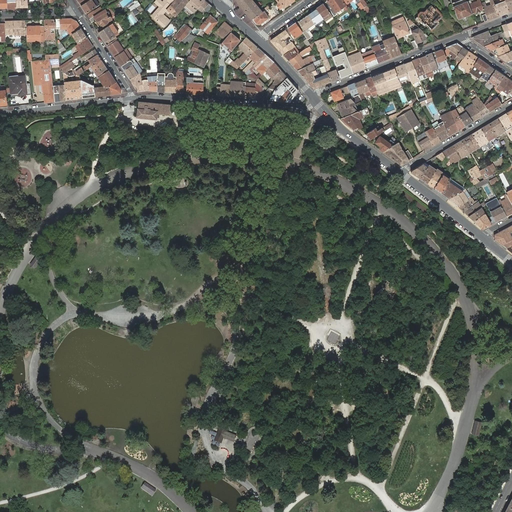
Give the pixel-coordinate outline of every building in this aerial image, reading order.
[(16,8),(16,0),(7,0),(8,8),(16,8)] [(89,0),(81,6),(86,14),(96,7),(99,5),(95,0),(89,0)] [(130,12),(140,5),(136,0),(133,2),(135,4),(128,9),(130,12)] [(171,13),(175,17),(186,5),(189,0),(175,0),(168,9),(167,10),(171,13)] [(205,0),(204,0),(189,0),(186,5),(194,12),(198,8),(205,0)] [(209,4),(205,0),(198,8),(202,12),(209,4)] [(252,19),(264,11),(275,3),(274,1),(260,10),(251,0),(240,0),(238,1),(252,19)] [(280,1),(276,4),(280,10),(293,0),(276,0),(278,1),(279,0),(280,1)] [(327,0),(324,2),(328,9),(331,6),(335,12),(336,12),(343,7),(345,10),(348,8),(341,0),(327,0)] [(456,5),(454,2),(454,1),(452,2),(458,18),(471,13),(466,0),(459,0),(460,3),(456,5)] [(470,0),(468,0),(473,12),(483,9),(481,3),(479,0),(477,0),(478,0),(471,3),(470,0)] [(488,0),(481,3),(483,9),(485,14),(488,20),(499,16),(494,4),(492,0),(488,0)] [(494,4),(499,16),(510,12),(504,0),(502,0),(503,1),(494,4)] [(323,3),(316,8),(324,19),(327,16),(329,18),(332,16),(323,3)] [(205,15),(212,7),(209,4),(202,12),(205,15)] [(434,20),(440,14),(431,5),(423,12),(422,12),(419,14),(419,16),(418,15),(415,18),(419,22),(421,20),(425,24),(426,23),(432,29),(437,23),(435,21),(434,20)] [(331,6),(328,9),(334,16),(337,14),(336,12),(335,12),(331,6)] [(89,19),(103,10),(101,7),(94,11),(87,15),(89,19)] [(315,23),(316,25),(324,19),(316,8),(308,14),(315,23)] [(89,19),(92,22),(97,19),(99,24),(101,23),(102,25),(103,25),(107,22),(108,22),(112,19),(110,17),(110,15),(108,12),(107,12),(105,13),(103,10),(89,19)] [(252,19),(256,23),(260,24),(268,17),(264,11),(252,19)] [(132,13),(127,16),(132,26),(137,24),(132,13)] [(156,19),(155,20),(161,26),(160,27),(161,28),(162,26),(163,27),(169,21),(162,15),(160,14),(156,19)] [(315,23),(308,14),(296,23),(301,31),(303,33),(306,37),(306,38),(307,39),(311,37),(306,29),(315,23)] [(218,22),(210,15),(203,23),(199,27),(207,34),(211,30),(218,22)] [(393,28),(391,29),(394,36),(396,35),(397,38),(410,33),(403,17),(391,22),(393,28)] [(54,19),(44,19),(45,32),(45,39),(47,39),(47,37),(55,36),(54,19)] [(60,19),(56,19),(56,27),(60,27),(60,28),(67,28),(71,36),(73,35),(81,28),(77,22),(71,19),(60,19)] [(13,20),(5,21),(5,24),(5,30),(5,34),(14,34),(14,35),(25,35),(25,34),(25,20),(13,20)] [(224,39),(233,29),(224,21),(215,31),(224,39)] [(301,31),(296,23),(288,28),(292,34),(295,32),(297,34),(301,31)] [(180,41),(181,41),(184,38),(189,33),(195,26),(193,24),(190,29),(186,25),(181,31),(180,31),(175,37),(180,41)] [(510,35),(506,24),(502,25),(504,31),(506,37),(510,35)] [(43,26),(27,26),(28,41),(40,41),(40,32),(44,32),(43,26)] [(98,33),(105,42),(107,40),(115,35),(109,26),(98,33)] [(87,37),(81,28),(73,35),(78,43),(87,37)] [(425,36),(428,35),(420,28),(412,31),(415,40),(416,42),(426,38),(425,36)] [(157,29),(154,31),(162,45),(169,41),(167,37),(163,40),(157,29)] [(271,41),(279,50),(291,41),(289,39),(291,38),(285,30),(271,40),(271,41)] [(506,37),(504,31),(490,36),(488,31),(472,37),(484,46),(500,39),(506,37)] [(240,40),(231,32),(220,45),(219,46),(220,48),(222,46),(224,44),(229,49),(227,51),(229,53),(240,40)] [(189,42),(196,36),(189,33),(184,38),(181,41),(184,43),(187,40),(189,42)] [(394,36),(383,41),(383,42),(390,58),(402,54),(394,36)] [(93,47),(87,37),(78,43),(75,45),(80,52),(73,56),(75,59),(76,58),(93,47)] [(251,41),(246,37),(238,46),(245,53),(239,60),(238,59),(234,62),(229,57),(225,62),(231,65),(237,68),(249,57),(258,48),(251,41)] [(326,38),(315,42),(322,60),(327,58),(323,48),(329,45),(326,38)] [(107,45),(114,57),(123,51),(124,50),(117,41),(116,39),(109,43),(107,45)] [(500,39),(484,46),(490,50),(495,48),(502,45),(500,39)] [(279,50),(283,54),(295,46),(291,41),(279,50)] [(210,54),(198,49),(200,44),(199,44),(195,42),(191,50),(193,51),(191,57),(188,56),(187,59),(204,67),(210,54)] [(372,47),(373,49),(378,63),(390,58),(383,42),(372,47)] [(456,57),(463,47),(457,43),(446,47),(456,54),(454,56),(456,57)] [(507,43),(502,45),(495,48),(490,50),(498,55),(505,53),(509,51),(507,43)] [(289,60),(293,65),(303,59),(301,57),(311,48),(309,45),(299,52),(289,60)] [(283,54),(289,60),(299,52),(295,46),(283,54)] [(456,54),(446,47),(443,48),(446,55),(451,53),(454,56),(456,54)] [(461,62),(468,51),(463,47),(456,57),(455,58),(461,62)] [(264,54),(258,48),(249,57),(256,63),(264,54)] [(98,54),(94,49),(81,58),(82,61),(87,58),(88,60),(98,54)] [(114,57),(121,66),(130,60),(127,57),(130,55),(131,54),(130,52),(129,53),(126,49),(124,50),(123,51),(114,57)] [(362,56),(366,68),(378,63),(373,49),(363,53),(363,55),(362,56)] [(442,49),(432,53),(435,59),(438,68),(442,66),(443,67),(449,64),(447,61),(442,49)] [(498,55),(506,61),(511,58),(511,49),(509,51),(505,53),(498,55)] [(345,51),(331,56),(335,67),(342,64),(344,68),(337,71),(339,78),(353,73),(347,57),(345,51)] [(465,74),(466,75),(473,65),(478,58),(468,51),(461,62),(459,65),(467,71),(465,74)] [(355,52),(353,53),(360,70),(366,68),(362,56),(360,52),(355,54),(355,52)] [(347,57),(353,73),(360,70),(353,53),(352,54),(352,55),(347,57)] [(432,53),(426,55),(432,70),(438,68),(435,59),(432,53)] [(101,60),(98,54),(88,60),(91,63),(88,65),(87,64),(82,68),(84,71),(88,68),(101,60)] [(249,75),(253,78),(257,79),(258,78),(266,70),(274,62),(264,54),(256,63),(249,70),(246,73),(245,73),(247,74),(248,75),(249,75)] [(293,65),(297,70),(314,62),(312,58),(314,56),(314,55),(307,57),(303,59),(293,65)] [(426,55),(419,58),(425,73),(426,76),(430,75),(430,76),(434,74),(432,70),(426,55)] [(130,60),(121,66),(123,71),(136,62),(134,58),(130,60)] [(425,73),(419,58),(412,61),(418,76),(425,73)] [(484,72),(489,65),(478,58),(473,65),(484,72)] [(50,59),(46,60),(42,60),(32,61),(35,85),(43,85),(45,103),(55,101),(54,93),(53,88),(52,82),(51,67),(50,59)] [(59,67),(59,59),(50,59),(51,67),(59,67)] [(101,60),(88,68),(91,73),(94,71),(94,72),(105,64),(101,60)] [(74,65),(71,61),(60,69),(63,73),(66,75),(70,76),(71,76),(76,75),(77,75),(79,74),(80,74),(84,71),(82,68),(81,67),(80,65),(72,70),(73,72),(69,73),(67,70),(74,66),(74,65)] [(136,62),(123,71),(129,79),(139,73),(138,71),(137,72),(135,68),(138,66),(139,63),(137,61),(136,62)] [(412,61),(404,63),(410,78),(412,83),(419,81),(418,76),(412,61)] [(280,70),(274,62),(266,70),(267,72),(268,70),(272,75),(271,76),(272,78),(280,70)] [(297,70),(302,76),(315,70),(313,65),(315,64),(314,62),(297,70)] [(395,67),(401,82),(410,78),(404,63),(395,67)] [(108,70),(105,64),(94,72),(94,71),(91,73),(95,79),(98,77),(108,70)] [(327,75),(324,65),(319,68),(319,70),(322,68),(325,76),(327,75)] [(484,72),(479,79),(481,80),(482,78),(485,81),(484,82),(486,83),(488,80),(495,69),(489,65),(484,72)] [(395,67),(383,72),(390,89),(402,85),(401,82),(395,67)] [(302,76),(308,82),(315,80),(314,76),(318,72),(317,69),(315,70),(302,76)] [(327,75),(330,82),(339,78),(337,71),(336,69),(327,73),(327,75)] [(495,88),(504,75),(495,69),(488,80),(486,83),(484,85),(493,91),(494,89),(495,88)] [(108,70),(98,77),(104,86),(104,87),(109,87),(116,82),(108,70)] [(287,77),(280,70),(272,78),(275,81),(274,82),(273,85),(269,88),(274,90),(275,89),(279,86),(287,77)] [(139,73),(129,79),(137,92),(149,90),(148,82),(147,77),(145,77),(145,80),(141,80),(141,78),(140,72),(139,73)] [(383,72),(371,77),(376,89),(378,94),(390,89),(383,72)] [(164,92),(176,92),(176,77),(173,77),(173,76),(173,74),(172,73),(170,73),(168,74),(167,76),(165,76),(164,92)] [(80,80),(79,74),(77,75),(76,75),(77,81),(73,81),(73,83),(72,84),(74,99),(82,98),(82,95),(80,80)] [(157,76),(157,75),(147,76),(147,77),(148,82),(149,90),(157,91),(157,81),(157,76)] [(308,82),(314,88),(330,82),(327,75),(325,76),(315,80),(308,82)] [(495,88),(494,89),(500,93),(500,92),(501,91),(510,79),(504,75),(495,88)] [(10,78),(11,93),(19,92),(20,94),(26,94),(24,76),(10,78)] [(186,93),(203,95),(203,83),(192,82),(192,77),(187,77),(186,93)] [(298,90),(287,77),(279,86),(275,89),(279,92),(278,94),(277,93),(274,101),(278,101),(284,102),(290,102),(294,96),(298,90)] [(376,89),(371,77),(365,79),(370,91),(376,89)] [(264,84),(258,78),(257,79),(256,83),(254,98),(259,99),(260,91),(262,89),(262,88),(261,87),(264,84)] [(81,79),(80,80),(82,95),(96,93),(95,88),(95,85),(93,85),(81,79)] [(362,101),(365,100),(363,93),(364,92),(365,95),(371,92),(370,91),(365,79),(355,83),(359,94),(362,101)] [(507,94),(511,86),(511,81),(510,79),(501,91),(500,92),(506,96),(506,95),(507,94)] [(243,82),(230,81),(230,85),(229,96),(244,97),(245,86),(243,86),(243,82)] [(109,87),(104,87),(95,88),(96,93),(96,94),(96,96),(106,95),(110,95),(121,93),(121,90),(116,82),(109,87)] [(246,82),(245,86),(244,97),(254,98),(256,83),(246,82)] [(359,94),(355,83),(348,85),(352,97),(359,94)] [(229,96),(230,85),(221,84),(221,87),(217,87),(216,96),(229,97),(229,96)] [(448,88),(452,98),(459,88),(457,84),(448,88)] [(55,101),(66,100),(64,85),(59,86),(60,93),(54,93),(55,101)] [(348,99),(351,97),(352,97),(348,85),(343,87),(348,99)] [(269,88),(263,99),(269,100),(274,90),(269,88)] [(340,89),(331,92),(335,101),(343,97),(342,94),(344,93),(344,92),(343,90),(342,90),(340,91),(340,89)] [(472,100),(474,102),(483,116),(489,112),(484,104),(477,95),(476,96),(477,97),(472,100)] [(484,104),(489,112),(502,104),(497,97),(493,100),(490,96),(484,104)] [(336,104),(339,111),(354,105),(353,103),(351,104),(350,99),(352,98),(351,97),(348,99),(336,104)] [(171,104),(139,101),(138,101),(137,117),(156,119),(157,113),(170,114),(171,104)] [(464,109),(473,121),(483,116),(474,102),(464,109)] [(432,104),(428,106),(433,115),(437,113),(432,104)] [(339,111),(342,117),(355,112),(353,107),(355,106),(354,105),(339,111)] [(346,124),(351,128),(358,124),(356,118),(360,116),(361,117),(371,114),(368,106),(355,112),(342,117),(340,118),(346,124)] [(457,110),(457,111),(458,113),(465,126),(473,121),(464,109),(462,107),(457,110)] [(405,112),(397,116),(404,129),(402,130),(404,133),(406,131),(405,130),(419,123),(411,109),(405,112)] [(452,114),(458,130),(465,126),(458,113),(457,111),(457,110),(456,109),(451,112),(452,114)] [(441,116),(443,121),(449,136),(458,130),(452,114),(451,112),(451,111),(441,116)] [(511,141),(511,140),(511,122),(506,113),(498,118),(506,131),(511,141)] [(506,131),(498,118),(489,123),(497,136),(506,131)] [(432,127),(433,128),(441,141),(449,136),(443,121),(432,126),(432,127)] [(497,136),(489,123),(481,128),(489,142),(491,140),(492,141),(495,139),(495,138),(497,136)] [(367,132),(371,139),(384,130),(381,127),(379,128),(377,125),(367,132)] [(425,132),(426,133),(427,135),(433,146),(441,141),(433,128),(432,127),(425,132)] [(489,142),(481,128),(472,134),(480,147),(487,143),(490,148),(492,147),(489,142)] [(480,147),(472,134),(463,139),(470,149),(477,145),(478,148),(480,147)] [(418,141),(423,151),(433,146),(427,135),(426,135),(425,135),(417,139),(418,141)] [(379,149),(382,151),(392,145),(379,137),(375,142),(379,145),(379,149)] [(469,153),(461,140),(453,145),(461,159),(463,157),(461,155),(466,152),(467,155),(469,153)] [(382,151),(401,165),(411,159),(413,158),(408,150),(404,152),(398,142),(392,145),(382,151)] [(453,145),(443,151),(451,163),(452,164),(454,163),(452,160),(457,157),(459,160),(461,159),(453,145)] [(436,156),(442,160),(445,156),(442,152),(436,156)] [(410,172),(419,178),(427,167),(428,165),(424,163),(422,164),(411,171),(410,172)] [(492,163),(480,171),(483,175),(484,178),(496,170),(492,163)] [(419,178),(426,183),(436,170),(433,168),(432,170),(428,168),(429,166),(428,165),(427,167),(419,178)] [(476,184),(480,181),(476,178),(483,175),(480,171),(476,165),(467,170),(471,177),(474,180),(471,182),(474,185),(476,184)] [(426,183),(433,188),(444,173),(442,171),(440,173),(437,171),(438,169),(437,168),(436,170),(426,183)] [(296,173),(282,169),(281,176),(287,177),(294,179),(296,173)] [(433,188),(440,192),(449,180),(450,178),(451,177),(449,176),(447,178),(444,176),(445,174),(444,173),(433,188)] [(173,188),(176,190),(179,191),(183,192),(186,191),(189,189),(191,186),(191,183),(189,179),(186,176),(182,176),(177,178),(173,182),(173,188)] [(496,176),(489,180),(492,184),(498,180),(496,176)] [(449,180),(463,190),(466,189),(450,178),(449,180)] [(488,181),(487,178),(480,181),(476,184),(477,187),(488,181)] [(440,192),(449,198),(463,190),(449,180),(440,192)] [(449,198),(458,207),(471,198),(472,198),(471,196),(468,197),(465,192),(468,190),(467,189),(466,189),(463,190),(449,198)] [(507,216),(511,213),(511,204),(507,196),(507,195),(505,196),(507,200),(500,204),(507,216)] [(458,207),(463,211),(476,203),(477,202),(476,201),(473,202),(471,198),(458,207)] [(496,222),(507,216),(500,204),(498,200),(496,202),(497,204),(491,208),(490,206),(488,207),(490,210),(493,216),(496,222)] [(463,211),(468,216),(481,207),(486,205),(484,203),(479,206),(476,203),(463,211)] [(468,216),(474,221),(485,213),(481,207),(468,216)] [(474,221),(482,229),(491,224),(485,213),(474,221)] [(494,239),(502,245),(511,238),(511,236),(510,233),(511,231),(511,224),(494,234),(494,239)] [(511,238),(502,245),(507,249),(511,246),(511,238)] [(39,257),(36,255),(31,263),(34,265),(39,257)] [(215,316),(201,312),(200,319),(206,321),(213,322),(215,316)] [(332,331),(327,340),(335,343),(339,335),(332,331)] [(475,421),(472,434),(479,436),(482,422),(475,421)] [(221,442),(223,437),(225,431),(227,426),(221,424),(215,440),(221,442)] [(157,489),(145,481),(142,485),(154,493),(157,489)]
